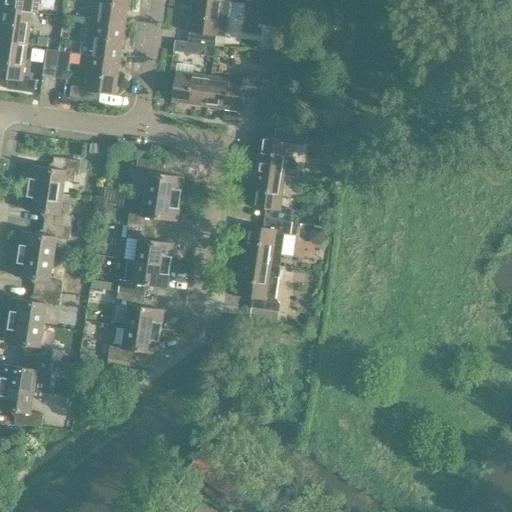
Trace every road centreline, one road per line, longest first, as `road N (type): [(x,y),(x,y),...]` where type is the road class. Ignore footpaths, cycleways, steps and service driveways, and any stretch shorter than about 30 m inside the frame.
road 1 (residential): [(191,344),(214,141),(144,130)]
road 2 (residential): [(144,130),(0,108)]
road 3 (residential): [(144,130),(163,0)]
